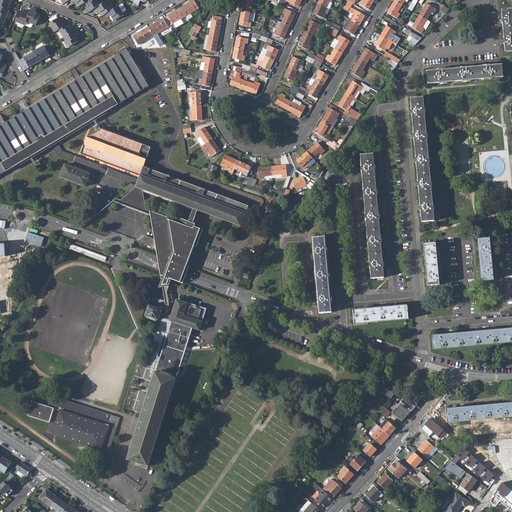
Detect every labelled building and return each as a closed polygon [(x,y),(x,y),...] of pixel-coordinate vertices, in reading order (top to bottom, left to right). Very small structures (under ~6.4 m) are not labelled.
[(0,0),(0,6),(7,10),(11,0),(0,0)] [(85,10),(87,14),(94,10),(101,6),(97,0),(90,0),(89,1),(85,3),(88,8),(85,10)] [(181,8),(186,16),(199,9),(198,7),(201,6),(197,0),(194,2),(194,0),(181,8)] [(244,0),(242,10),(251,12),(252,4),(255,5),(255,0),(244,0)] [(361,0),(359,3),(369,9),(374,0),(361,0)] [(388,12),(397,18),(400,14),(398,12),(402,5),(395,0),(388,12)] [(434,0),(429,0),(428,4),(436,9),(440,3),(434,0)] [(99,11),(103,16),(106,14),(113,10),(108,1),(101,6),(94,10),(96,13),(99,11)] [(324,18),(326,14),(324,13),(326,7),(318,3),(313,13),(324,18)] [(419,15),(426,20),(431,12),(433,13),(436,9),(428,4),(426,3),(419,15)] [(0,17),(5,20),(9,10),(7,10),(0,6),(0,17)] [(113,10),(106,14),(108,17),(112,15),(115,21),(123,16),(125,15),(124,12),(120,6),(113,10)] [(33,25),(37,26),(41,15),(35,13),(37,9),(33,7),(31,12),(27,23),(33,25)] [(365,15),(352,7),(349,11),(355,15),(351,20),(359,25),(365,15)] [(168,16),(173,24),(186,16),(181,8),(168,16)] [(282,22),(290,26),(296,13),(285,8),(283,13),(285,15),(282,22)] [(27,23),(31,12),(27,10),(26,14),(20,11),(16,22),(25,26),(27,23)] [(240,24),(251,27),(252,21),(249,20),(251,12),(242,10),(240,24)] [(511,10),(503,11),(506,52),(511,51),(511,10)] [(412,27),(422,33),(425,28),(426,29),(430,22),(426,20),(419,15),(412,27)] [(212,20),(210,29),(209,35),(219,37),(222,22),(221,22),(222,18),(213,16),(212,20)] [(58,31),(68,25),(66,22),(63,24),(60,19),(57,20),(51,24),(49,25),(54,33),(58,31)] [(148,27),(153,36),(168,27),(163,19),(148,27)] [(312,37),(314,33),(316,29),(318,30),(321,25),(310,20),(304,33),(312,37)] [(344,28),(354,35),(359,25),(351,20),(348,25),(346,24),(344,28)] [(273,34),(284,39),(290,26),(282,22),(278,21),(275,28),(276,29),(273,34)] [(58,31),(64,39),(78,31),(76,28),(72,30),(69,25),(68,25),(58,31)] [(381,35),(389,40),(392,35),(394,36),(397,32),(387,26),(381,35)] [(134,36),(139,44),(153,36),(148,27),(134,36)] [(64,39),(69,48),(80,42),(76,36),(80,34),(78,31),(64,39)] [(412,37),(419,41),(422,38),(411,31),(409,35),(412,37)] [(299,46),(309,50),(311,45),(309,44),(312,37),(304,33),(299,46)] [(207,50),(216,52),(219,37),(209,35),(207,50)] [(335,48),(342,53),(350,41),(340,35),(337,40),(339,41),(335,48)] [(375,45),(385,51),(388,47),(386,45),(389,40),(381,35),(375,45)] [(235,48),(244,49),(245,43),(247,44),(248,39),(237,37),(235,48)] [(266,56),(274,60),(279,50),(268,45),(266,50),(269,51),(266,56)] [(34,52),(40,61),(49,55),(46,50),(44,46),(34,52)] [(233,58),(244,61),(245,56),(243,55),(244,49),(235,48),(233,58)] [(325,59),(335,65),(342,53),(335,48),(330,55),(328,54),(325,59)] [(359,60),(366,65),(371,58),(373,59),(376,54),(366,48),(359,60)] [(0,174),(51,144),(56,141),(149,86),(127,50),(0,126),(0,174)] [(17,51),(13,53),(21,67),(27,64),(29,67),(40,61),(34,52),(33,52),(26,56),(22,59),(17,51)] [(391,59),(398,63),(400,60),(387,52),(385,55),(391,59)] [(321,55),(318,53),(316,56),(315,60),(321,63),(323,60),(319,58),(321,55)] [(259,65),(270,70),(274,60),(266,56),(264,62),(261,61),(259,65)] [(203,57),(202,62),(205,63),(203,71),(212,73),(215,59),(203,57)] [(289,67),(297,71),(300,65),(302,66),(304,62),(294,57),(289,67)] [(391,68),(393,70),(398,63),(391,59),(388,63),(393,65),(391,68)] [(352,72),(361,78),(364,73),(362,72),(366,65),(359,60),(352,72)] [(504,77),(503,65),(428,72),(428,84),(504,77)] [(284,77),(295,82),(297,77),(295,76),(297,71),(289,67),(284,77)] [(250,70),(243,68),(242,72),(243,72),(242,74),(248,76),(248,74),(250,70)] [(315,80),(323,85),(329,75),(319,69),(316,74),(318,75),(315,80)] [(212,73),(203,71),(202,79),(199,79),(198,84),(209,87),(212,73)] [(235,71),(230,85),(243,90),(246,81),(240,79),(241,76),(239,75),(240,73),(235,71)] [(176,75),(178,86),(185,85),(185,82),(180,82),(179,75),(176,75)] [(310,94),(315,98),(323,85),(315,80),(312,85),(310,84),(307,88),(312,91),(310,94)] [(243,90),(256,94),(260,84),(255,82),(254,85),(246,81),(243,90)] [(346,93),(353,98),(358,91),(360,92),(363,87),(353,81),(346,93)] [(365,90),(374,95),(377,92),(371,88),(367,86),(365,90)] [(189,92),(190,98),(193,98),(193,107),(201,106),(201,92),(189,92)] [(275,103),(288,110),(292,102),(284,98),(285,96),(281,93),(275,103)] [(351,108),(351,106),(349,105),(353,99),(356,101),(357,100),(353,98),(346,93),(339,105),(347,110),(345,113),(350,116),(357,121),(361,114),(351,108)] [(423,98),(411,99),(422,222),(434,221),(423,98)] [(305,107),(300,104),(299,106),(292,102),(288,110),(300,116),(305,107)] [(201,106),(193,107),(193,115),(190,115),(191,121),(202,120),(201,106)] [(322,120),(330,124),(334,117),(337,118),(339,114),(330,108),(322,120)] [(344,133),(347,135),(357,121),(350,116),(346,123),(349,125),(344,133)] [(325,138),(328,133),(325,131),(330,124),(322,120),(315,132),(325,138)] [(201,137),(205,144),(212,139),(204,128),(195,134),(199,139),(201,137)] [(100,129),(88,137),(82,155),(140,176),(139,180),(137,185),(136,187),(143,190),(192,208),(187,220),(178,217),(176,222),(167,219),(167,217),(149,210),(150,215),(154,238),(145,235),(137,241),(156,248),(157,256),(158,257),(185,266),(187,267),(188,265),(185,264),(192,245),(195,246),(200,231),(201,229),(193,226),(194,223),(191,222),(196,210),(241,226),(249,206),(144,167),(147,159),(138,156),(142,144),(100,129)] [(333,143),(331,147),(337,151),(347,135),(344,133),(338,143),(337,144),(334,142),(333,143)] [(208,152),(211,157),(220,151),(212,139),(205,144),(210,151),(208,152)] [(92,168),(137,185),(139,180),(62,151),(56,141),(51,144),(58,156),(88,167),(86,172),(90,174),(92,168)] [(307,152),(313,158),(319,152),(321,154),(325,151),(318,142),(307,152)] [(304,169),(308,166),(306,164),(313,158),(307,152),(296,161),(304,169)] [(373,154),(361,155),(372,279),(384,277),(373,154)] [(221,166),(226,168),(234,171),(235,169),(238,161),(225,155),(221,166)] [(321,168),(324,171),(326,168),(330,161),(328,160),(325,165),(324,165),(321,168)] [(241,175),(247,177),(251,167),(238,161),(235,169),(242,172),(241,175)] [(85,187),(90,174),(86,172),(65,164),(60,177),(85,187)] [(282,174),(282,177),(287,176),(286,165),(272,167),(273,175),(282,174)] [(258,168),(259,179),(265,179),(265,176),(273,175),(272,167),(258,168)] [(300,173),(301,177),(293,181),(298,192),(309,188),(311,190),(316,182),(314,181),(310,178),(301,172),(300,173)] [(136,210),(150,215),(149,210),(146,209),(143,190),(136,187),(122,200),(117,198),(113,201),(125,206),(136,210)] [(275,194),(283,197),(286,189),(282,188),(281,190),(277,189),(275,194)] [(29,243),(41,247),(44,238),(28,233),(26,238),(30,240),(29,243)] [(325,237),(314,238),(320,313),(331,313),(325,237)] [(490,239),(479,239),(483,281),(494,280),(490,239)] [(436,243),(425,244),(428,286),(439,284),(436,243)] [(69,249),(104,262),(106,257),(71,244),(69,249)] [(158,257),(157,256),(159,264),(160,272),(160,273),(166,275),(182,281),(184,274),(187,267),(185,266),(158,257)] [(166,277),(162,286),(166,285),(169,279),(181,283),(182,281),(166,275),(160,273),(160,276),(166,277)] [(202,331),(209,310),(176,299),(171,316),(170,318),(169,321),(163,319),(158,331),(167,334),(127,460),(147,466),(148,466),(192,328),(202,331)] [(147,319),(156,321),(157,320),(158,320),(160,315),(161,313),(162,309),(149,306),(145,316),(148,317),(147,319)] [(408,319),(407,306),(353,310),(354,324),(408,319)] [(168,315),(170,310),(166,309),(165,314),(161,313),(160,315),(170,318),(171,316),(168,315)] [(492,331),(479,332),(479,330),(475,331),(476,332),(462,333),(462,332),(459,332),(459,334),(445,335),(445,333),(442,334),(442,335),(433,336),(434,350),(511,342),(511,327),(509,328),(509,329),(495,330),(495,329),(492,329),(492,331)] [(383,377),(374,387),(384,394),(388,390),(389,388),(385,385),(385,384),(384,383),(386,380),(387,381),(383,377)] [(384,394),(384,395),(390,399),(394,394),(388,390),(384,394)] [(114,415),(51,395),(47,406),(31,401),(27,416),(49,423),(53,409),(60,411),(52,435),(109,453),(120,417),(114,415)] [(391,412),(402,421),(418,404),(409,398),(411,400),(409,402),(405,398),(391,412)] [(503,404),(489,405),(489,404),(486,404),(487,405),(473,407),(472,405),(469,405),(469,407),(456,408),(456,406),(453,407),(453,408),(446,409),(447,422),(511,416),(511,403),(506,404),(506,402),(503,402),(503,404)] [(382,410),(388,415),(390,412),(384,407),(382,410)] [(380,427),(389,435),(396,428),(389,422),(384,426),(381,424),(379,426),(380,427)] [(511,511),(511,426),(487,428),(492,503),(501,504),(511,511)] [(389,435),(380,427),(371,436),(381,445),(389,435)] [(418,449),(426,457),(434,447),(437,450),(440,447),(431,439),(429,442),(426,440),(418,449)] [(363,450),(370,457),(376,450),(369,444),(363,450)] [(407,461),(415,468),(422,460),(414,453),(407,461)] [(0,455),(0,470),(5,473),(11,463),(0,456),(0,455)] [(350,464),(358,471),(366,462),(358,455),(350,464)] [(389,470),(399,478),(403,474),(404,475),(406,473),(404,472),(406,470),(397,461),(389,470)] [(460,479),(466,472),(451,461),(444,469),(450,473),(451,472),(460,479)] [(20,463),(9,475),(12,477),(18,471),(26,477),(31,470),(20,463)] [(337,476),(346,484),(354,475),(345,468),(337,476)] [(422,480),(427,484),(429,482),(419,472),(417,475),(422,480)] [(377,483),(385,489),(393,481),(385,474),(377,483)] [(460,485),(468,492),(477,481),(468,474),(460,485)] [(342,488),(332,479),(325,487),(335,496),(342,488)] [(0,490),(7,497),(13,491),(5,484),(4,484),(2,483),(0,485),(0,490)] [(323,490),(333,499),(335,496),(325,487),(322,490),(323,490)] [(366,496),(373,502),(381,494),(374,487),(366,496)] [(299,488),(297,490),(299,492),(301,494),(306,498),(309,495),(302,489),(301,490),(299,488)] [(46,504),(50,506),(57,497),(46,489),(40,497),(47,502),(46,504)] [(314,501),(322,509),(329,502),(330,502),(333,499),(323,490),(314,501)] [(443,511),(445,511),(456,511),(462,505),(464,506),(468,502),(456,493),(443,511)] [(57,497),(50,506),(58,511),(63,511),(68,505),(57,497)] [(389,502),(397,509),(400,507),(392,499),(389,502)] [(354,509),(357,511),(365,511),(368,510),(369,511),(372,508),(362,500),(354,509)] [(300,511),(301,511),(302,511),(311,503),(309,501),(300,511)] [(320,511),(321,511),(311,503),(302,511),(320,511)]
